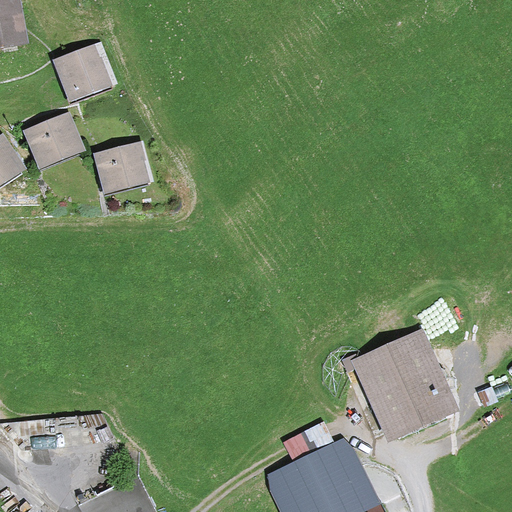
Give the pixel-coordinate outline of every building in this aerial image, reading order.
[(0,0),(0,45),(29,40),(21,0),(0,0)] [(118,87),(103,45),(54,63),(69,104),(118,87)] [(84,146),(69,109),(22,128),(37,165),(84,146)] [(4,134),(0,136),(0,185),(27,169),(4,134)] [(152,179),(142,138),(92,150),(102,191),(152,179)] [(459,407),(422,330),(356,362),(354,357),(342,363),(348,375),(355,372),(388,441),(459,407)] [(281,504),(361,463),(345,432),(265,473),(281,504)]
